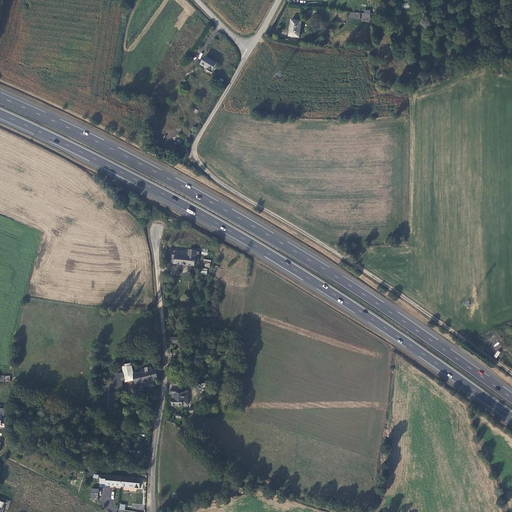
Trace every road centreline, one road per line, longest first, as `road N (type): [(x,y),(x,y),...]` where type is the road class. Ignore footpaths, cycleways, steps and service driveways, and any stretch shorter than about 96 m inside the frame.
road 1 (trunk): [(0,114),(228,229),(511,418)]
road 2 (trunk): [(511,399),(236,216),(0,97)]
road 3 (track): [(226,187),(511,371)]
road 4 (unclassified): [(153,511),(166,360),(155,229)]
road 5 (residential): [(247,54),(195,146),(199,163),(226,187)]
road 6 (track): [(151,470),(86,470),(6,443)]
